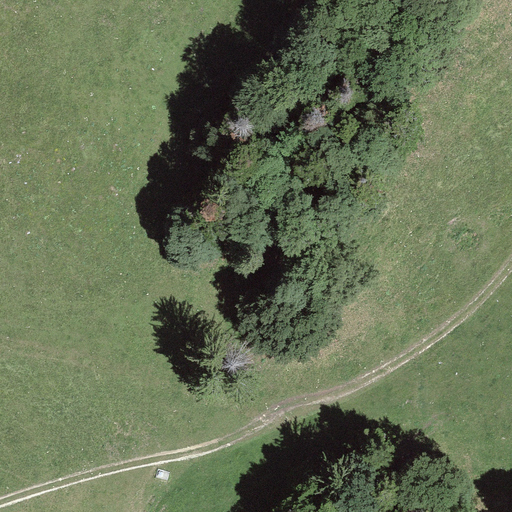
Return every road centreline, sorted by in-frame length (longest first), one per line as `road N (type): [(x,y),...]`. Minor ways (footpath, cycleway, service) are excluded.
road 1 (track): [(511,260),(447,331),(363,382),(281,408),(190,454),(0,502)]
road 2 (track): [(489,511),(471,495),(427,415),(415,352)]
